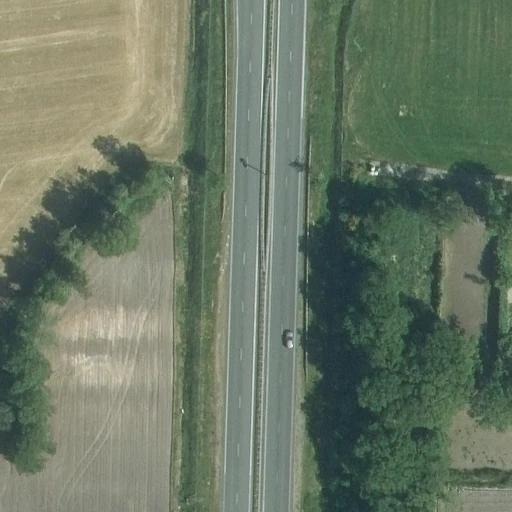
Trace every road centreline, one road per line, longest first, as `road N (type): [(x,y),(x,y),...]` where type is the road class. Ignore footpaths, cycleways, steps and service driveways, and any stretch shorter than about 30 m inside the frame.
road 1 (trunk): [(274,511),(290,0)]
road 2 (trunk): [(251,0),(235,511)]
